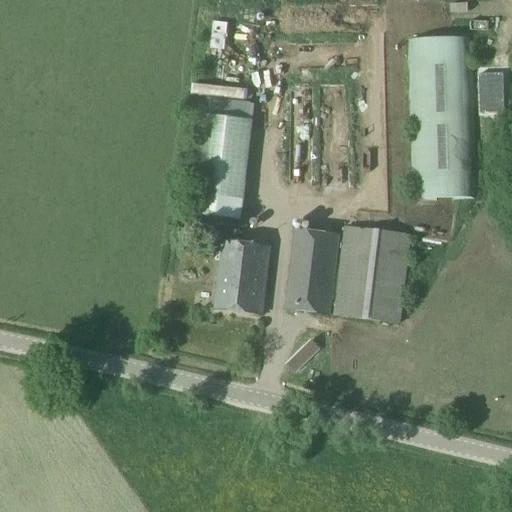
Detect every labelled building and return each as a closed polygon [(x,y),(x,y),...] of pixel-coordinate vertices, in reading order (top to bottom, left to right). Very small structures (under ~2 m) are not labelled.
[(259,0),(260,8),(281,8),(280,0),(259,0)] [(409,40),(414,202),(474,200),(469,39),(409,40)] [(191,216),(239,222),(250,122),(202,117),(191,216)] [(51,192),(66,179),(60,172),(46,185),(51,192)] [(333,318),(400,326),(410,236),(344,229),(333,318)] [(285,312),(330,318),(340,237),(294,231),(285,312)] [(213,311),(262,316),(269,249),(221,243),(213,311)]
